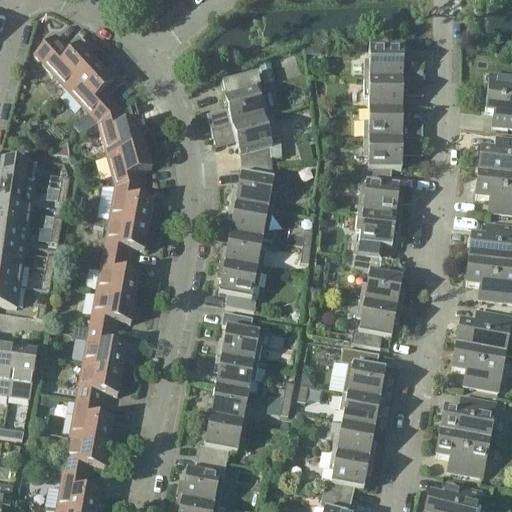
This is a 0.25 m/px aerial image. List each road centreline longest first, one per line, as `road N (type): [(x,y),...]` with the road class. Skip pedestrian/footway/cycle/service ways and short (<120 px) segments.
road 1 (residential): [(397,511),(419,378),(441,312),(434,258),(446,0)]
road 2 (residential): [(143,511),(194,229),(194,183),(174,104),(150,65)]
